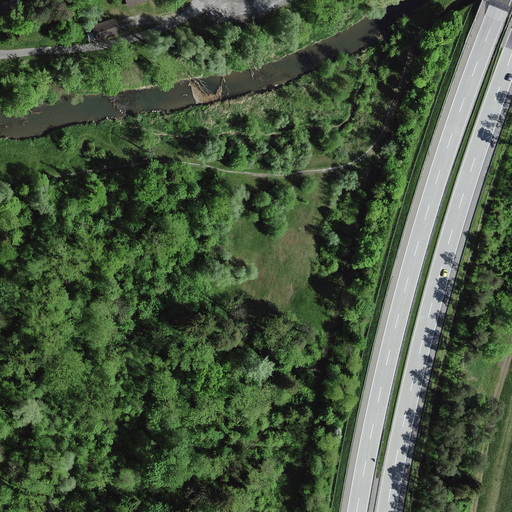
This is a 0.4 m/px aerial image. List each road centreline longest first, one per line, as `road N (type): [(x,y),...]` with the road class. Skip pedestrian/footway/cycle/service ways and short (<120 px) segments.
road 1 (motorway): [(501,0),(412,264),(357,511)]
road 2 (motorway): [(386,511),(439,273),(511,55)]
road 3 (track): [(203,0),(141,36),(0,55)]
road 4 (track): [(399,118),(423,53),(474,0)]
